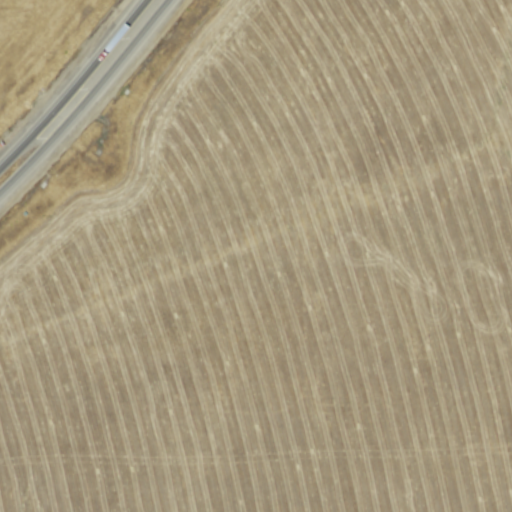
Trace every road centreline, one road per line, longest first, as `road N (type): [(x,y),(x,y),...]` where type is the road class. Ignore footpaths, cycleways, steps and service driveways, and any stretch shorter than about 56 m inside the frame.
road 1 (tertiary): [(0,198),(89,107),(174,0)]
road 2 (tertiary): [(129,0),(0,157)]
